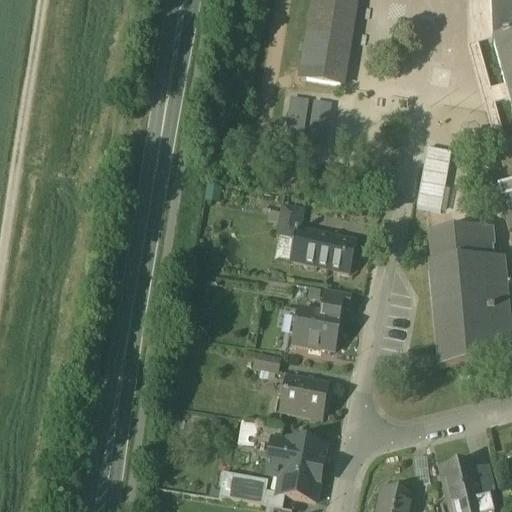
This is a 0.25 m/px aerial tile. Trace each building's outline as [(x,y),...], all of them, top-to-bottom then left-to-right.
[(313,0),(300,84),(341,91),(355,0),(313,0)] [(511,0),(488,0),(492,42),(491,42),(492,45),(493,45),(506,90),(497,92),(500,102),(508,99),(511,112),(511,0)] [(511,160),(511,161),(511,165),(511,188),(497,192),(508,233),(511,231),(511,160)] [(303,213),(282,209),(279,224),(300,228),(303,213)] [(355,246),(299,233),(300,228),(279,224),(276,239),(295,243),(290,265),(348,277),(355,246)] [(491,233),(430,238),(432,269),(430,269),(440,371),(511,365),(511,274),(503,276),(502,263),(493,263),(491,233)] [(351,299),(325,294),(322,308),(328,309),(342,312),(349,313),(351,299)] [(342,312),(328,309),(326,319),(340,322),(342,312)] [(326,319),(299,314),(292,349),(319,354),(319,353),(334,355),(341,322),(326,319)] [(281,364),(257,359),(254,373),(278,378),(281,364)] [(309,387),(287,383),(281,416),(323,423),(329,388),(310,385),(309,387)] [(283,432),(258,428),(254,458),(270,461),(274,445),(281,446),(283,432)] [(325,452),(287,446),(287,447),(281,446),(274,445),(270,461),(267,479),(280,481),(286,482),(283,500),(277,499),(276,500),(284,501),(316,507),(320,487),(319,487),(322,470),(323,470),(323,469),(322,469),(325,452)] [(473,465),(441,473),(450,511),(493,500),(487,478),(477,480),(473,465)] [(268,486),(223,479),(219,503),(274,511),(282,511),(284,501),(276,500),(277,499),(266,497),(268,486)] [(414,500),(382,493),(382,494),(379,507),(379,508),(380,508),(378,511),(409,511),(412,501),(413,501),(414,500)]
